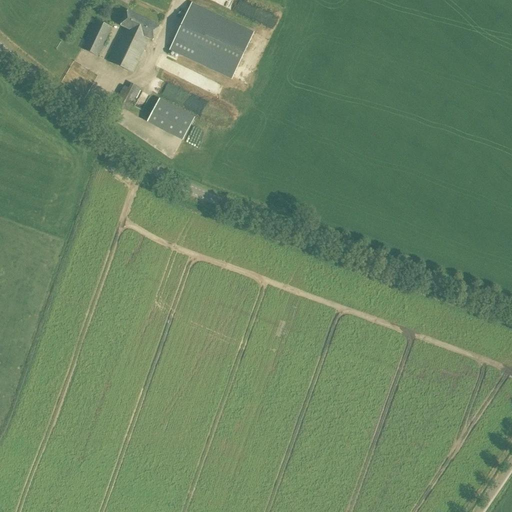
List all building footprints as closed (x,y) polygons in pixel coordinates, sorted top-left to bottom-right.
[(232,78),(252,34),(192,5),(171,49),(232,78)] [(152,41),(159,26),(128,12),(121,27),(123,28),(107,62),(132,74),(149,40),(152,41)] [(271,27),(277,28),(279,17),(273,16),(271,27)] [(98,57),(112,28),(95,20),(81,49),(98,57)] [(90,93),(96,80),(64,67),(58,80),(90,93)] [(139,88),(131,84),(128,88),(124,86),(114,105),(128,112),(139,88)] [(241,107),(248,97),(229,85),(223,94),(241,107)] [(182,139),(193,119),(158,100),(148,120),(182,139)]
